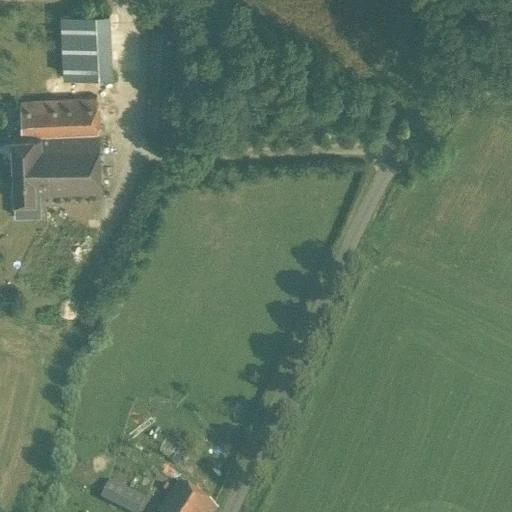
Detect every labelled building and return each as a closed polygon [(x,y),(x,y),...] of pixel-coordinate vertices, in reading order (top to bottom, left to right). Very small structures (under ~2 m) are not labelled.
[(64,76),(112,73),(109,13),(61,16),(64,76)] [(180,58),(181,30),(151,28),(150,56),(180,58)] [(12,202),(13,217),(39,216),(39,195),(100,194),(98,127),(99,127),(98,96),(19,99),(21,136),(7,137),(9,203),(12,202)] [(129,437),(151,451),(162,434),(139,420),(129,437)] [(126,511),(138,511),(145,499),(110,481),(101,499),(126,511)] [(215,511),(217,510),(177,483),(157,511),(215,511)]
